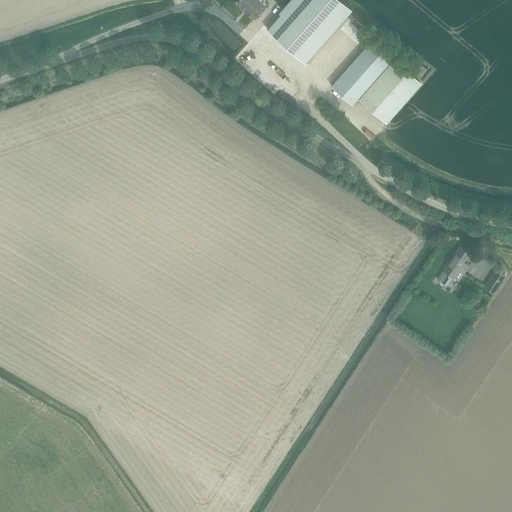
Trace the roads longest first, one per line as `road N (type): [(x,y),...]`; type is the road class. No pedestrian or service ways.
road 1 (unclassified): [(64,58),(121,39),(170,38),(365,167)]
road 2 (unclassified): [(64,58),(175,8),(206,5),(241,31)]
road 3 (unclassified): [(365,167),(453,210),(511,222)]
road 4 (unclassified): [(483,242),(404,208),(365,167)]
